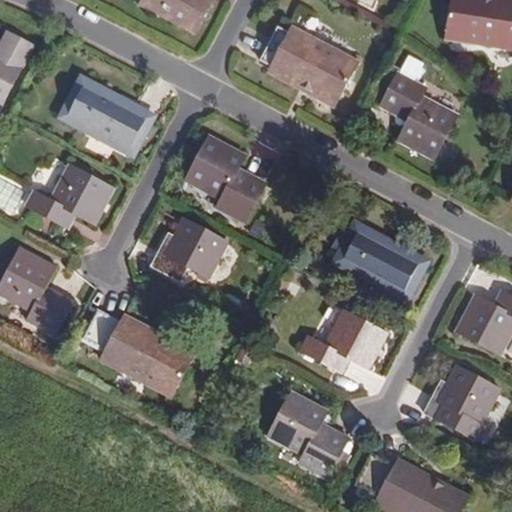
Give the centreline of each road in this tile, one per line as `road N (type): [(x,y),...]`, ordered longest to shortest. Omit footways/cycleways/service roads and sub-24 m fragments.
road 1 (residential): [(470,223),(195,83)]
road 2 (residential): [(470,223),(371,413)]
road 3 (residential): [(94,270),(195,83)]
road 4 (residential): [(195,83),(36,0)]
